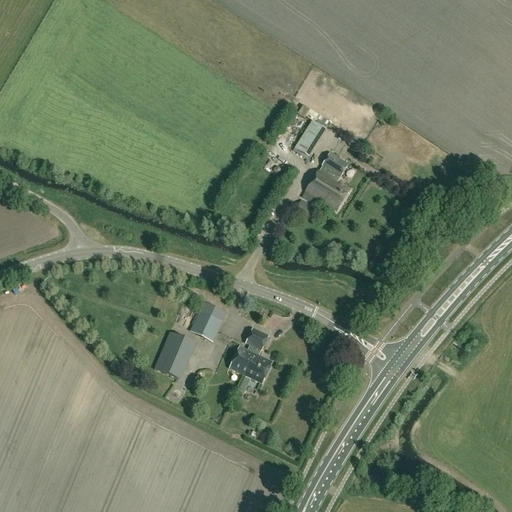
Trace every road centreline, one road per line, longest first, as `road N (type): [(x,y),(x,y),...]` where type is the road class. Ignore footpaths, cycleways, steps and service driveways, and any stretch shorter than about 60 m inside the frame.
road 1 (tertiary): [(397,367),(282,297),(155,258),(84,253)]
road 2 (primary): [(397,367),(511,241)]
road 3 (primary): [(307,511),(397,367)]
